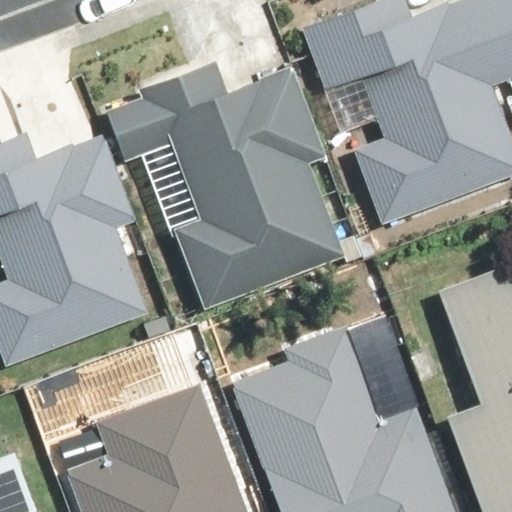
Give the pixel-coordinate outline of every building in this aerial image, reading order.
[(511,0),(486,0),(426,24),(416,0),(413,0),(322,37),(343,90),(376,76),(401,138),(368,152),(399,229),(511,183),(511,103),(507,91),(511,88),(511,0)] [(213,306),(361,252),(330,167),(345,161),(308,63),(242,87),(232,60),(155,89),(159,99),(116,115),(133,160),(156,152),(213,306)] [(38,133),(0,150),(0,249),(8,246),(21,276),(0,284),(0,313),(24,370),(164,314),(129,227),(149,218),(113,138),(53,165),(38,133)] [(511,511),(511,271),(458,289),(499,405),(467,416),(500,511),(511,511)] [(394,419),(359,325),(288,351),(277,320),(229,338),(292,511),(462,511),(424,408),(394,419)] [(260,511),(210,385),(113,423),(126,455),(78,474),(93,511),(260,511)] [(50,511),(28,454),(0,464),(0,511),(50,511)]
